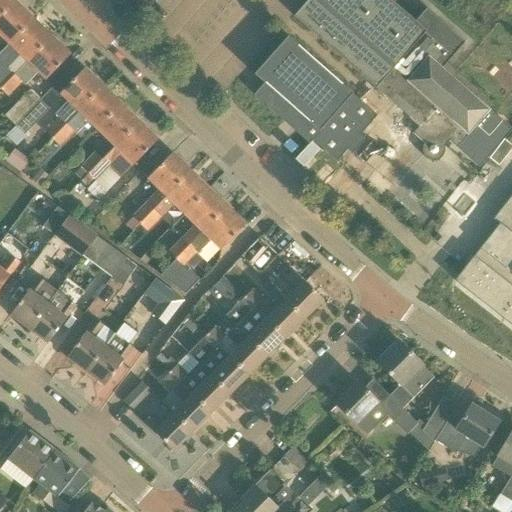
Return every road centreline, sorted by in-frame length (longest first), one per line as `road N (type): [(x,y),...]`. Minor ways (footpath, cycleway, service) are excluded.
road 1 (residential): [(386,299),(76,6)]
road 2 (residential): [(171,511),(386,299)]
road 3 (residential): [(163,511),(0,369)]
road 4 (residential): [(511,384),(386,299)]
